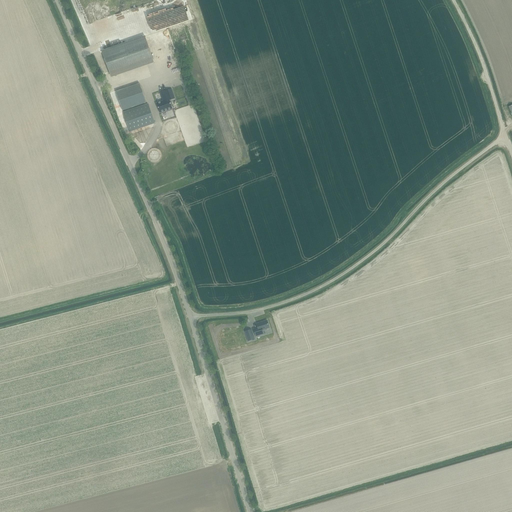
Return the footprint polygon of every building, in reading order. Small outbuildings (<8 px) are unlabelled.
[(154,63),(145,36),(101,51),(110,78),(154,63)] [(122,111),(145,103),(139,84),(115,92),(122,111)] [(169,99),(174,97),(171,89),(160,93),(163,101),(156,103),(159,113),(172,109),(169,99)] [(129,132),(154,123),(148,104),(123,113),(129,132)] [(269,328),(267,320),(256,324),(257,328),(253,329),(256,336),(264,334),(262,330),(269,328)] [(254,339),(251,329),(245,332),(248,341),(254,339)]
